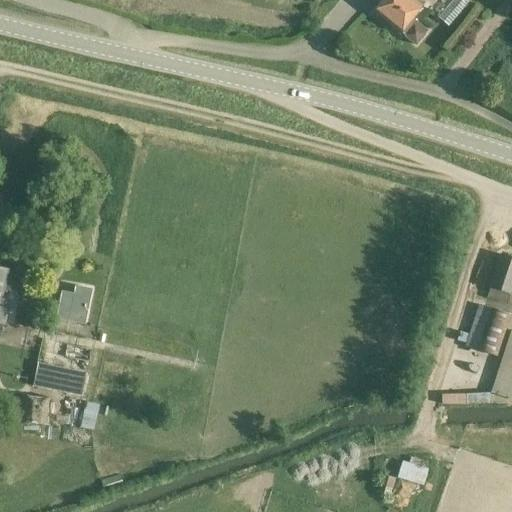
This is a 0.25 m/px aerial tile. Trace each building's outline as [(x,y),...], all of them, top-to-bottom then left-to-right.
[(384,0),(374,12),(400,34),(401,32),(405,36),(404,37),(415,46),(428,31),(411,16),(419,7),(410,0),(384,0)] [(452,0),(437,19),(448,27),(470,0),(452,0)] [(490,289),(487,301),(505,308),(510,296),(511,288),(511,260),(501,257),(490,289)] [(0,335),(2,323),(5,324),(8,305),(5,304),(6,300),(2,299),(3,293),(26,297),(29,278),(7,273),(7,271),(0,269),(0,335)] [(61,291),(54,320),(84,326),(92,290),(82,288),(81,295),(61,291)] [(496,357),(511,314),(481,304),(466,346),(496,357)] [(511,331),(491,394),(508,399),(511,384),(511,331)] [(36,365),(32,387),(81,398),(86,375),(36,365)] [(25,401),(22,428),(44,431),(47,404),(25,401)] [(409,464),(403,461),(397,478),(423,486),(428,470),(422,468),(424,462),(411,457),(409,464)] [(376,493),(390,497),(395,479),(381,475),(376,493)]
